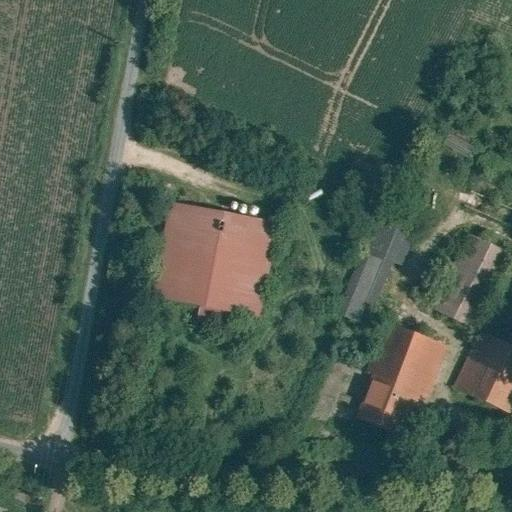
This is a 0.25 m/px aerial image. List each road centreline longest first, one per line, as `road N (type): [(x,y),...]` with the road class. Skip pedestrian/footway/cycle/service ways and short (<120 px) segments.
road 1 (unclassified): [(51,465),(131,0)]
road 2 (unclassified): [(51,465),(511,467)]
